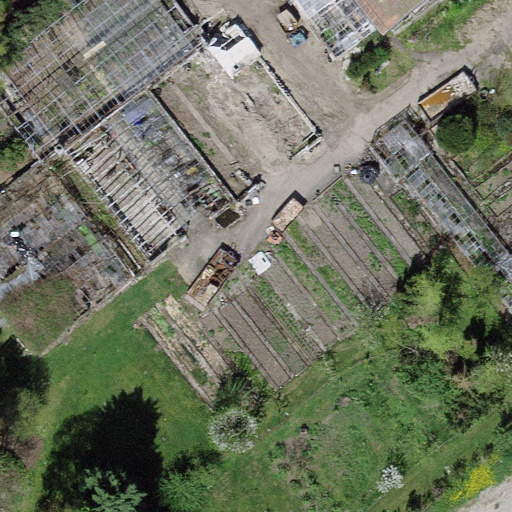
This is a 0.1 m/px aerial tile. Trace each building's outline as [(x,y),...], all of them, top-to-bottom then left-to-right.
[(80,0),(0,60),(0,106),(40,160),(203,37),(175,0),(80,0)] [(376,25),(357,0),(291,0),(334,57),(376,25)] [(383,35),(430,0),(357,0),(376,25),(383,35)] [(329,132),(358,111),(276,1),(247,22),(329,132)] [(294,162),(322,141),(235,23),(206,43),(294,162)] [(217,105),(196,76),(179,88),(200,117),(217,105)] [(150,263),(229,202),(148,97),(68,158),(150,263)] [(390,158),(418,136),(405,119),(376,141),(390,158)] [(507,310),(511,305),(511,256),(418,136),(390,158),(507,310)]
